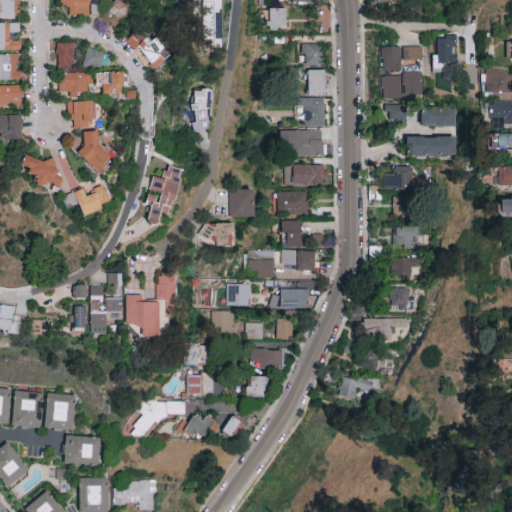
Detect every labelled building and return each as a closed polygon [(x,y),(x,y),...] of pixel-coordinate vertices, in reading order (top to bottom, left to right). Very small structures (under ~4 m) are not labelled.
[(0,0),(0,18),(15,18),(15,0),(0,0)] [(87,0),(57,0),(57,5),(66,5),(66,16),(87,16),(87,0)] [(128,7),(118,0),(114,0),(99,19),(110,29),(128,7)] [(202,0),(202,47),(221,47),(221,0),(202,0)] [(285,8),(267,8),(267,30),(285,30),(285,8)] [(0,50),(16,50),(16,23),(0,23),(0,50)] [(124,40),(149,68),(166,53),(149,33),(144,37),(137,29),(124,40)] [(434,37),(434,44),(434,51),(431,51),(431,70),(454,70),(454,37),(434,37)] [(54,68),(71,68),(71,43),(54,43),(54,68)] [(300,65),(323,65),(323,45),(300,45),(300,65)] [(399,47),(380,47),(380,69),(399,69),(399,47)] [(421,47),(402,47),(402,61),(421,61),(421,47)] [(80,66),(98,69),(100,51),(82,49),(80,66)] [(16,55),(0,55),(0,80),(16,80),(16,55)] [(324,69),(307,69),(307,94),(324,94),(324,69)] [(511,94),(511,69),(481,69),(481,94),(511,94)] [(92,85),(99,85),(99,94),(121,94),(121,72),(92,72),(92,85)] [(421,72),(402,72),(402,96),(421,96),(421,72)] [(56,73),(56,92),(66,92),(66,97),(88,97),(88,73),(56,73)] [(380,75),(380,98),(399,98),(399,75),(380,75)] [(0,87),(0,108),(18,108),(18,87),(0,87)] [(208,131),(209,89),(192,89),(191,131),(208,131)] [(323,98),(297,98),(297,116),(305,116),(305,125),(323,125),(323,98)] [(511,121),(511,101),(489,101),(489,121),(511,121)] [(91,102),(67,102),(67,129),(91,129),(91,102)] [(405,104),(384,104),(384,123),(405,123),(405,104)] [(421,126),(455,126),(455,108),(421,108),(421,126)] [(18,116),(0,116),(0,139),(18,139),(18,116)] [(73,153),(94,176),(109,163),(94,146),(93,130),(78,131),(79,148),(73,153)] [(322,131),(286,131),(286,156),(322,157),(322,131)] [(511,134),(496,134),(496,147),(511,147),(511,134)] [(454,155),(454,137),(405,137),(405,155),(454,155)] [(32,182),(55,190),(61,174),(48,170),(50,164),(22,154),(17,167),(35,174),(32,182)] [(283,184),(325,184),(325,164),(283,164),(283,184)] [(169,215),(182,170),(166,165),(162,178),(152,175),(144,202),(150,204),(145,222),(156,226),(160,212),(169,215)] [(382,190),(412,190),(412,167),(390,167),(390,171),(382,171),(382,190)] [(496,186),(511,186),(511,167),(496,167),(496,186)] [(59,198),(64,209),(75,204),(80,215),(110,203),(103,186),(82,194),(80,189),(59,198)] [(253,217),(253,190),(228,190),(228,217),(253,217)] [(308,192),(275,192),(275,213),(308,213),(308,192)] [(392,196),(392,215),(415,215),(415,196),(392,196)] [(511,198),(495,198),(495,215),(511,215),(511,198)] [(300,221),(280,221),(280,246),(300,246),(300,221)] [(232,245),(232,223),(198,223),(198,245),(232,245)] [(393,227),(393,248),(417,248),(418,227),(393,227)] [(314,270),(314,250),(280,250),(280,270),(314,270)] [(272,251),(244,251),(244,270),(254,270),(254,277),(272,277),(272,251)] [(390,277),(418,277),(418,258),(390,258),(390,277)] [(125,295),(125,326),(139,326),(139,336),(158,337),(159,321),(173,321),(174,272),(156,271),(155,302),(142,301),(142,295),(125,295)] [(89,333),(105,334),(105,320),(120,320),(120,274),(107,274),(107,295),(105,295),(104,311),(96,311),(96,305),(91,305),(91,301),(101,301),(101,286),(89,286),(89,333)] [(250,306),(250,283),(226,283),(226,306),(250,306)] [(85,285),(71,285),(71,299),(85,299),(85,285)] [(389,310),(410,310),(410,287),(389,287),(389,310)] [(278,308),(308,308),(308,289),(278,289),(278,308)] [(10,317),(11,306),(0,305),(0,330),(16,332),(17,317),(10,317)] [(83,307),(72,307),(72,332),(83,332),(83,307)] [(232,336),(232,311),(211,311),(211,336),(232,336)] [(364,319),(364,331),(376,330),(376,338),(395,338),(395,325),(408,325),(408,317),(364,319)] [(275,339),(291,339),(291,319),(275,319),(275,339)] [(262,323),(245,323),(245,339),(262,339),(262,323)] [(207,344),(184,344),(184,366),(207,366),(207,344)] [(249,368),(284,369),(284,350),(249,349),(249,368)] [(362,367),(376,369),(377,354),(364,353),(362,367)] [(201,375),(186,375),(186,396),(201,396),(201,375)] [(264,397),(264,377),(245,377),(245,397),(264,397)] [(356,391),(380,391),(380,378),(339,378),(339,397),(356,398),(356,391)] [(0,388),(0,424),(6,425),(10,390),(0,388)] [(39,428),(42,392),(14,390),(11,426),(39,428)] [(74,395),(46,393),(44,428),(72,430),(74,395)] [(148,394),(139,407),(146,412),(129,434),(139,436),(146,432),(157,420),(168,415),(187,415),(187,402),(161,403),(161,398),(148,394)] [(205,415),(201,421),(193,415),(185,425),(182,423),(179,427),(199,441),(213,421),(205,415)] [(240,422),(229,416),(221,432),(231,438),(240,422)] [(99,437),(64,436),(62,464),(98,466),(99,437)] [(28,470),(6,441),(0,445),(0,481),(5,488),(28,470)] [(78,511),(108,511),(108,477),(78,477),(78,511)] [(154,481),(127,481),(127,489),(113,489),(113,508),(154,508),(154,481)] [(23,510),(24,511),(64,511),(45,490),(23,510)]
